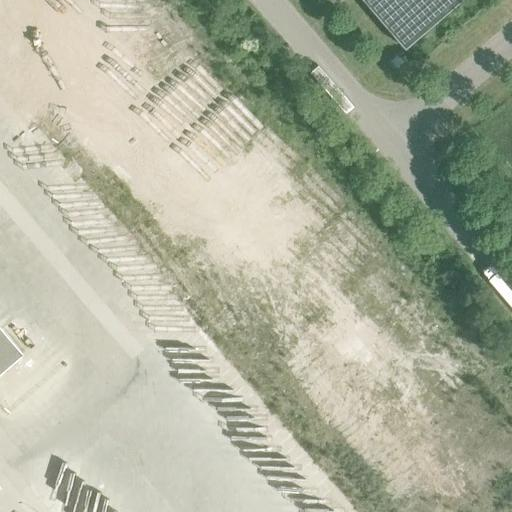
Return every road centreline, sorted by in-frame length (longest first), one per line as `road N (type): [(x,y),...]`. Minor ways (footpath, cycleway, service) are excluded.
road 1 (unknown): [(0,415),(97,342),(227,511)]
road 2 (unclassified): [(384,141),(511,290)]
road 3 (unclassified): [(263,0),(384,141)]
road 4 (unclassified): [(384,141),(511,32)]
road 5 (unclassified): [(0,219),(97,342)]
